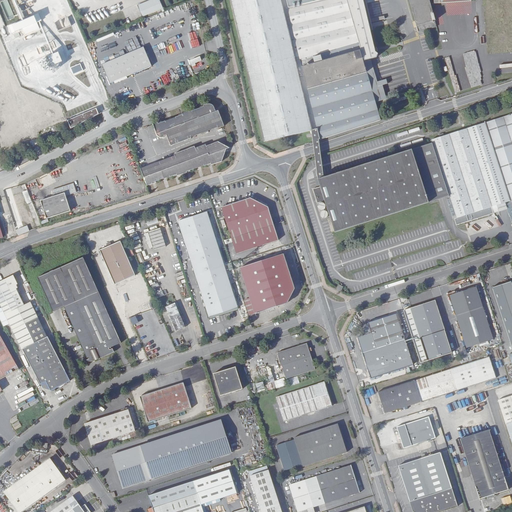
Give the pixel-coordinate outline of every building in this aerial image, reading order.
[(149,0),(137,5),(142,17),(163,9),(159,0),(149,0)] [(230,0),(264,141),(317,128),(286,0),(230,0)] [(318,135),(320,140),(380,121),(374,98),(367,73),(361,51),(354,53),(350,54),(328,60),(324,61),(323,56),(314,58),(313,55),(347,46),(351,44),(358,43),(346,0),(286,0),(317,128),(318,135)] [(429,0),(409,0),(418,32),(436,27),(429,0)] [(27,26),(12,32),(14,38),(30,31),(27,26)] [(57,40),(60,45),(65,43),(62,37),(57,40)] [(144,47),(103,64),(111,83),(152,65),(144,47)] [(39,59),(42,66),(48,64),(45,56),(39,59)] [(192,67),(197,65),(196,63),(202,61),(200,56),(190,60),(192,67)] [(367,73),(374,98),(380,96),(373,71),(367,73)] [(52,126),(67,120),(56,90),(41,96),(52,126)] [(211,100),(210,99),(201,101),(190,107),(190,105),(189,106),(197,131),(223,118),(216,104),(214,105),(211,100)] [(172,143),(197,131),(189,106),(180,110),(181,111),(157,122),(157,121),(153,123),(157,131),(157,133),(159,134),(160,135),(161,136),(162,136),(164,135),(167,134),(172,143)] [(96,109),(75,118),(76,120),(69,123),(72,129),(99,115),(96,109)] [(491,206),(498,204),(505,201),(510,200),(511,205),(511,113),(431,139),(432,142),(440,167),(447,187),(449,194),(456,217),(454,217),(456,224),(493,212),(491,206)] [(43,139),(52,136),(49,129),(40,132),(43,139)] [(6,139),(7,143),(24,138),(23,134),(6,139)] [(202,145),(209,165),(212,163),(212,164),(223,160),(226,152),(223,153),(222,150),(227,148),(230,147),(219,141),(207,145),(206,143),(202,145)] [(440,167),(432,142),(420,146),(428,170),(440,167)] [(209,165),(202,145),(196,147),(195,145),(185,149),(185,151),(140,168),(146,185),(153,183),(156,181),(156,180),(174,175),(174,176),(178,174),(178,175),(188,172),(187,172),(191,170),(191,169),(208,164),(209,165)] [(335,231),(437,198),(435,191),(447,187),(440,167),(428,170),(420,146),(318,179),(320,186),(313,188),(317,202),(316,202),(321,219),(330,216),(335,231)] [(67,194),(68,198),(79,195),(76,186),(55,191),(56,197),(67,194)] [(437,198),(449,194),(447,187),(435,191),(437,198)] [(45,211),(47,219),(72,213),(68,198),(67,194),(56,197),(42,201),(45,211)] [(221,207),(232,241),(238,239),(237,236),(238,236),(243,251),(278,240),(267,207),(251,198),(221,207)] [(206,211),(177,220),(209,316),(238,307),(206,211)] [(160,221),(157,215),(147,218),(150,224),(160,221)] [(16,231),(18,236),(29,231),(27,226),(16,231)] [(159,228),(148,231),(154,250),(165,247),(159,228)] [(238,239),(232,241),(235,254),(243,251),(238,236),(237,236),(238,239)] [(119,239),(99,248),(114,282),(134,274),(119,239)] [(144,261),(140,252),(135,253),(139,263),(144,261)] [(282,254),(240,267),(255,313),(286,303),(293,288),(282,254)] [(97,352),(109,346),(121,341),(99,290),(88,295),(73,260),(38,275),(53,309),(65,304),(87,357),(89,356),(92,354),(95,359),(100,358),(97,352)] [(0,280),(0,304),(2,308),(10,324),(13,330),(38,318),(30,301),(24,305),(18,293),(21,291),(12,275),(0,280)] [(510,343),(511,341),(511,284),(511,281),(492,288),(510,343)] [(472,288),(489,340),(492,339),(475,287),(472,288)] [(467,348),(489,340),(472,288),(450,296),(467,348)] [(157,306),(154,299),(148,302),(151,308),(157,306)] [(435,301),(411,308),(428,361),(451,353),(435,301)] [(2,308),(0,308),(0,320),(4,328),(10,324),(2,308)] [(182,319),(180,315),(177,308),(168,312),(175,330),(185,326),(182,319)] [(149,314),(148,310),(137,313),(139,318),(149,314)] [(397,314),(368,323),(368,324),(365,325),(363,327),(365,334),(357,337),(370,375),(412,362),(397,314)] [(38,318),(13,330),(20,346),(21,345),(38,381),(44,378),(51,391),(71,381),(39,317),(38,318)] [(142,325),(136,328),(146,350),(151,347),(142,325)] [(0,335),(0,393),(2,393),(0,390),(0,388),(22,377),(0,335)] [(306,343),(278,353),(286,379),(314,369),(306,343)] [(110,348),(109,346),(97,352),(100,358),(114,351),(113,347),(110,348)] [(475,361),(482,383),(495,379),(488,357),(475,361)] [(385,414),(482,383),(475,361),(378,393),(385,414)] [(236,367),(214,374),(221,396),(243,389),(236,367)] [(280,379),(271,382),(273,389),(282,387),(280,379)] [(183,381),(139,396),(147,421),(191,407),(183,381)] [(324,382),(276,397),(284,421),(332,406),(324,382)] [(511,394),(497,399),(511,444),(511,394)] [(91,445),(100,442),(128,432),(130,437),(140,434),(139,429),(135,430),(128,409),(84,423),(91,445)] [(429,418),(396,428),(403,449),(436,439),(429,418)] [(303,466),(347,452),(338,424),(294,438),(294,439),(276,445),(284,471),(302,465),(303,466)] [(211,458),(200,425),(112,453),(123,487),(211,458)] [(508,490),(488,431),(479,434),(465,438),(464,435),(459,436),(479,499),(508,490)] [(128,432),(100,442),(101,446),(130,437),(128,432)] [(439,453),(397,466),(412,511),(414,511),(438,511),(457,506),(439,453)] [(48,456),(0,489),(0,490),(17,511),(24,511),(66,482),(48,456)] [(307,509),(314,507),(360,493),(351,465),(289,485),(298,511),(307,509)] [(236,491),(229,469),(147,496),(151,508),(146,509),(146,511),(203,511),(200,503),(236,491)] [(281,511),(268,470),(250,477),(261,511),(281,511)] [(89,511),(84,505),(81,506),(74,497),(53,511),(89,511)]
